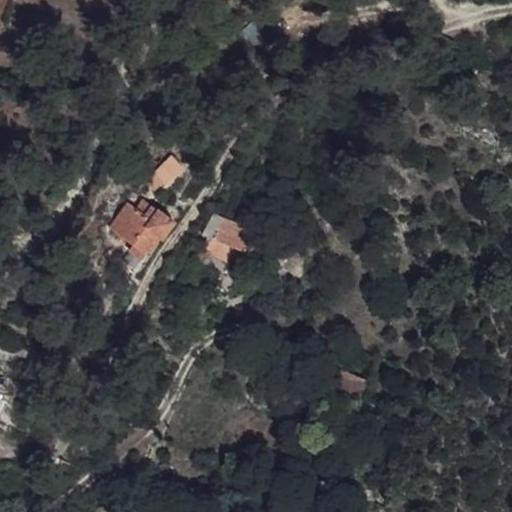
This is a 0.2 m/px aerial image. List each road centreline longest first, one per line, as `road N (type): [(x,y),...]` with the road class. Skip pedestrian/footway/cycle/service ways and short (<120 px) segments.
road 1 (track): [(511,5),(126,79)]
road 2 (residential): [(156,270),(18,511)]
road 3 (track): [(126,79),(97,166),(70,202),(40,233),(0,243)]
